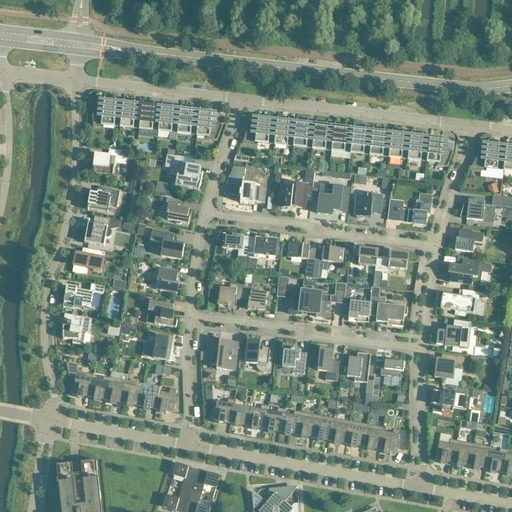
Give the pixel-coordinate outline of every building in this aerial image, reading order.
[(104,126),(120,128),(122,114),(116,114),(117,104),(104,103),(103,112),(92,111),(93,128),(103,129),(104,126)] [(123,105),(122,114),(120,128),(139,130),(141,116),(135,116),(136,106),(123,105)] [(160,119),(161,111),(155,111),(155,108),(142,107),(141,116),(139,130),(158,132),(160,119)] [(161,111),(160,119),(158,132),(170,133),(169,140),(177,141),(177,134),(179,121),(179,117),(173,117),(174,111),(161,109),(161,111)] [(180,111),(179,117),(179,121),(177,134),(196,136),(198,123),(192,122),(193,113),(180,111)] [(199,114),(198,123),(196,136),(207,138),(207,141),(217,142),(223,126),(211,124),(212,115),(199,114)] [(257,143),(274,145),(276,132),(270,131),(271,122),(258,120),(257,130),(248,129),(242,145),(257,146),(257,143)] [(277,122),(276,132),(274,145),(293,147),(295,134),(289,133),(290,124),(277,122)] [(296,124),(295,134),(293,147),(312,150),(314,136),(308,135),(309,126),(296,124)] [(315,127),(314,136),(312,150),(331,152),(333,138),(327,138),(328,128),(315,127)] [(333,138),(331,152),(331,156),(350,159),(350,154),(352,140),(346,140),(347,130),(334,129),(333,138)] [(353,131),(352,140),(350,154),(369,156),(371,143),(365,142),(366,132),(353,131)] [(372,133),(371,143),(369,156),(389,158),(390,145),(384,144),(385,135),(372,133)] [(391,135),(390,145),(389,158),(408,160),(409,147),(403,146),(404,137),(391,135)] [(410,138),(409,147),(408,160),(427,163),(428,149),(422,148),(423,139),(410,138)] [(429,140),(428,149),(427,163),(438,164),(437,167),(447,168),(453,152),(441,151),(443,141),(429,140)] [(477,155),(471,171),(486,172),(487,169),(503,171),(505,158),(499,157),(500,148),(487,146),(486,156),(477,155)] [(511,149),(506,148),(505,158),(503,171),(511,172),(511,149)] [(126,164),(127,152),(110,150),(110,158),(106,157),(106,158),(96,157),(95,165),(95,164),(94,167),(92,166),(92,168),(92,170),(93,172),(94,173),(93,175),(113,177),(114,169),(115,163),(126,164)] [(170,175),(177,176),(175,187),(187,189),(186,192),(187,192),(187,189),(199,191),(200,187),(203,174),(200,173),(201,169),(186,166),(186,167),(182,166),(183,158),(167,156),(165,168),(171,169),(170,175)] [(255,188),(255,185),(243,184),(243,178),(244,178),(245,169),(233,167),(230,176),(229,176),(226,187),(226,190),(227,192),(228,194),(229,195),(231,196),(241,197),(240,204),(253,205),(254,201),(257,201),(256,203),(264,204),(266,189),(255,188)] [(313,184),(315,171),(307,170),(305,183),(313,184)] [(297,190),(281,188),(279,208),(282,208),(282,209),(282,210),(287,211),(288,210),(288,209),(290,209),(290,207),(295,207),(295,208),(304,209),(307,187),(298,186),(297,190)] [(89,210),(108,213),(109,205),(117,206),(116,208),(117,208),(120,192),(103,188),(103,189),(102,195),(99,195),(99,196),(91,195),(92,192),(91,192),(88,211),(89,210)] [(320,196),(318,215),(327,216),(328,210),(346,212),(349,189),(334,188),(333,198),(320,196)] [(366,213),(381,215),(383,197),(372,196),(367,196),(367,200),(356,199),(354,217),(357,217),(357,218),(358,219),(359,220),(361,220),(362,220),(363,219),(363,218),(366,218),(366,213)] [(414,225),(419,226),(425,227),(427,215),(428,215),(429,209),(430,209),(432,197),(420,196),(419,203),(422,203),(421,213),(400,211),(400,203),(392,202),(390,217),(398,218),(398,222),(414,224),(414,225)] [(460,218),(467,219),(473,220),(472,221),(493,223),(491,222),(494,211),(495,212),(495,207),(511,209),(511,208),(511,209),(511,207),(511,199),(493,197),(492,206),(484,206),(485,202),(475,201),(475,200),(474,202),(472,202),(472,201),(469,200),(468,204),(464,203),(460,218)] [(168,206),(167,212),(166,214),(168,215),(167,221),(174,222),(175,223),(176,225),(179,225),(182,223),(189,225),(190,218),(188,218),(189,210),(180,208),(181,202),(182,202),(167,199),(166,206),(168,206)] [(121,227),(122,222),(95,217),(94,218),(95,218),(94,225),(88,224),(88,226),(89,226),(88,230),(87,230),(84,244),(104,247),(106,238),(108,238),(109,238),(111,237),(111,233),(110,232),(109,231),(107,230),(108,229),(121,227)] [(168,258),(182,261),(184,246),(173,244),(174,235),(152,231),(150,242),(159,243),(158,247),(163,248),(162,250),(163,250),(162,254),(164,257),(168,258)] [(460,232),(459,239),(456,238),(454,251),(473,254),(474,247),(482,248),(484,235),(460,232)] [(247,258),(249,242),(248,242),(248,243),(243,242),(243,238),(233,237),(233,236),(232,236),(232,237),(224,236),(223,243),(222,246),(223,246),(223,249),(239,251),(238,257),(247,258)] [(250,242),(249,242),(247,258),(258,259),(258,255),(266,256),(266,257),(269,257),(275,257),(277,241),(263,240),(263,239),(262,239),(262,240),(257,239),(256,243),(250,243),(250,242)] [(313,279),(316,249),(316,251),(309,251),(310,247),(290,245),(288,258),(307,261),(305,279),(313,279)] [(317,250),(316,249),(313,279),(321,280),(322,271),(328,272),(329,263),(342,264),(343,251),(324,248),(323,252),(316,252),(317,250)] [(81,259),(75,258),(73,273),(87,276),(88,270),(93,271),(93,272),(101,274),(105,253),(83,249),(81,259)] [(382,273),(383,258),(378,257),(378,253),(357,250),(356,258),(359,258),(358,266),(376,268),(375,272),(382,273)] [(389,258),(383,258),(382,273),(388,274),(389,269),(406,271),(408,256),(390,254),(389,258)] [(491,266),(479,264),(479,263),(463,261),(462,268),(450,266),(449,275),(451,275),(449,283),(480,288),(482,273),(490,275),(491,266)] [(179,285),(178,285),(179,279),(177,279),(178,272),(160,269),(156,290),(177,294),(179,285)] [(309,314),(311,293),(302,292),(302,293),(286,291),(287,279),(289,280),(289,279),(279,278),(277,298),(278,298),(278,296),(291,297),(289,315),(301,316),(302,313),(309,314)] [(244,284),(244,286),(243,300),(243,298),(250,299),(250,302),(248,302),(248,310),(256,311),(256,310),(265,311),(266,304),(270,305),(271,297),(267,297),(267,294),(258,293),(259,285),(244,284)] [(321,294),(311,293),(309,314),(316,315),(316,318),(328,319),(330,302),(344,303),(343,305),(344,305),(346,285),(336,284),(336,285),(338,285),(336,297),(321,295),(321,294)] [(65,296),(65,295),(63,308),(64,308),(72,310),(73,310),(74,307),(81,308),(82,306),(90,308),(93,294),(104,296),(105,288),(91,285),(92,286),(90,293),(67,288),(65,296)] [(243,300),(244,286),(230,285),(230,289),(220,288),(220,292),(216,291),(215,299),(219,299),(218,306),(228,307),(227,308),(236,309),(237,301),(235,301),(236,297),(243,298),(243,300)] [(376,318),(379,298),(380,289),(372,288),(370,304),(350,302),(348,320),(357,321),(357,323),(360,323),(360,318),(369,319),(369,317),(376,318)] [(455,316),(465,318),(466,314),(473,315),(476,301),(489,303),(490,296),(462,291),(462,292),(463,292),(462,298),(443,295),(440,310),(455,312),(455,316)] [(386,298),(379,298),(376,318),(376,323),(377,323),(377,320),(382,321),(382,323),(388,324),(388,321),(392,322),(392,326),(403,328),(404,316),(407,316),(407,308),(385,306),(386,298)] [(146,323),(176,329),(177,322),(177,321),(177,320),(177,319),(176,319),(175,318),(174,318),(173,318),(173,315),(174,315),(174,313),(173,313),(174,306),(150,302),(146,323)] [(89,335),(92,320),(70,316),(68,327),(62,327),(63,327),(62,336),(63,336),(63,340),(73,340),(72,344),(83,346),(85,334),(89,335)] [(467,331),(468,324),(456,322),(455,328),(447,327),(446,332),(438,331),(436,345),(445,346),(444,347),(460,348),(462,331),(467,331)] [(120,335),(126,336),(130,333),(132,327),(122,325),(120,335)] [(155,353),(154,359),(169,362),(174,362),(174,355),(176,355),(176,356),(176,348),(171,348),(173,341),(174,341),(157,337),(156,338),(158,338),(157,345),(146,343),(146,344),(146,352),(155,353)] [(270,374),(273,353),(262,351),(262,352),(259,351),(260,343),(248,341),(245,364),(257,365),(256,367),(257,369),(260,372),(261,373),(263,373),(270,374)] [(234,356),(237,356),(238,343),(223,342),(223,346),(209,344),(207,365),(217,366),(216,370),(232,372),(234,356)] [(293,353),(294,347),(283,345),(282,355),(283,355),(282,368),(293,369),(292,374),(305,376),(307,354),(293,353)] [(320,350),(318,371),(326,372),(325,381),(337,383),(339,363),(332,362),(333,351),(320,350)] [(368,381),(371,355),(357,354),(357,359),(349,358),(347,377),(355,378),(354,383),(367,384),(365,394),(366,394),(365,406),(371,406),(372,396),(374,382),(368,381)] [(441,362),(437,362),(435,362),(435,371),(436,371),(435,378),(453,381),(454,370),(463,371),(465,358),(442,355),(441,362)] [(397,362),(390,362),(390,364),(383,363),(382,363),(381,376),(400,378),(401,372),(403,372),(403,368),(404,368),(405,362),(397,361),(397,362)] [(89,398),(93,381),(93,380),(94,375),(77,372),(79,366),(66,364),(70,382),(75,383),(74,385),(73,385),(71,395),(77,396),(77,399),(83,400),(84,397),(89,398)] [(106,401),(110,378),(104,377),(103,382),(93,380),(93,381),(89,398),(94,399),(94,402),(100,403),(100,400),(106,401)] [(123,404),(127,381),(110,378),(106,401),(111,402),(110,405),(116,406),(117,403),(123,404)] [(139,407),(142,390),(142,389),(143,389),(144,385),(127,381),(123,404),(127,405),(127,408),(133,409),(133,406),(139,407)] [(156,410),(159,393),(159,392),(160,388),(153,386),(152,391),(143,389),(142,389),(142,390),(139,407),(144,408),(143,411),(149,412),(150,409),(156,410)] [(468,397),(469,390),(454,388),(453,395),(436,392),(433,406),(442,407),(442,412),(452,414),(453,409),(466,411),(466,410),(462,410),(464,397),(468,398),(468,397)] [(169,394),(159,392),(159,393),(156,410),(160,411),(160,414),(166,415),(166,412),(174,414),(176,404),(174,403),(177,391),(170,389),(169,394)] [(230,424),(235,401),(228,400),(227,404),(217,403),(215,411),(214,411),(212,421),(218,422),(218,424),(224,425),(224,423),(230,424)] [(247,427),(251,404),(245,403),(244,407),(234,406),(235,401),(230,424),(235,425),(234,427),(241,428),(241,426),(247,427)] [(263,430),(268,407),(261,406),(260,410),(251,409),(251,404),(247,427),(251,428),(251,430),(257,431),(258,429),(263,430)] [(280,433),(284,410),(278,409),(277,414),(267,412),(268,407),(263,430),(268,431),(268,433),(274,434),(274,432),(280,433)] [(297,436),(301,413),(294,412),(293,417),(284,415),(284,410),(280,433),(285,434),(284,436),(290,437),(291,435),(297,436)] [(313,439),(317,416),(301,413),(297,436),(301,437),(301,439),(307,440),(307,438),(313,439)] [(330,442),(334,419),(317,416),(313,439),(318,440),(317,442),(323,443),(324,441),(330,442)] [(346,445),(350,422),(334,419),(330,442),(334,443),(334,445),(340,446),(340,444),(346,445)] [(363,448),(367,425),(350,422),(346,445),(351,446),(350,448),(356,449),(357,447),(363,448)] [(379,451),(383,428),(367,425),(363,448),(367,449),(367,451),(373,452),(373,450),(379,451)] [(384,428),(383,428),(379,451),(384,452),(383,454),(389,455),(390,453),(397,454),(398,451),(405,452),(406,432),(393,430),(393,435),(383,433),(384,428)] [(452,464),(457,442),(450,440),(449,445),(439,443),(437,451),(436,451),(434,461),(440,462),(440,465),(446,466),(446,463),(452,464)] [(469,468),(473,445),(457,442),(452,464),(457,465),(456,468),(463,469),(463,466),(469,468)] [(485,471),(489,452),(490,448),(473,445),(469,468),(473,468),(473,471),(479,472),(480,469),(485,471)] [(502,474),(506,451),(500,449),(499,454),(489,452),(485,471),(490,471),(490,474),(496,475),(496,472),(502,474)] [(511,451),(506,451),(502,474),(507,474),(506,477),(511,477),(511,451)] [(101,511),(96,461),(81,463),(81,464),(72,465),(72,464),(57,466),(61,511),(101,511)] [(191,493),(198,471),(191,469),(191,470),(188,469),(189,468),(185,467),(184,467),(176,464),(174,472),(173,476),(184,480),(181,490),(191,493)] [(205,473),(198,471),(191,493),(201,496),(204,486),(216,489),(217,485),(220,477),(211,475),(207,474),(204,474),(205,473)] [(289,488),(268,489),(269,491),(269,494),(272,496),(272,497),(267,503),(276,511),(284,502),(294,492),(293,491),(293,492),(289,488)] [(185,511),(191,493),(181,490),(179,500),(167,496),(165,500),(166,500),(163,508),(172,510),(171,510),(176,511),(179,511),(178,511),(185,511)] [(199,506),(201,496),(191,493),(185,511),(209,511),(210,509),(199,506)] [(275,511),(276,511),(267,503),(256,494),(256,495),(252,499),(253,511),(275,511)] [(291,508),(284,502),(276,511),(298,511),(298,504),(297,504),(294,505),(291,508),(291,507),(291,508)]
